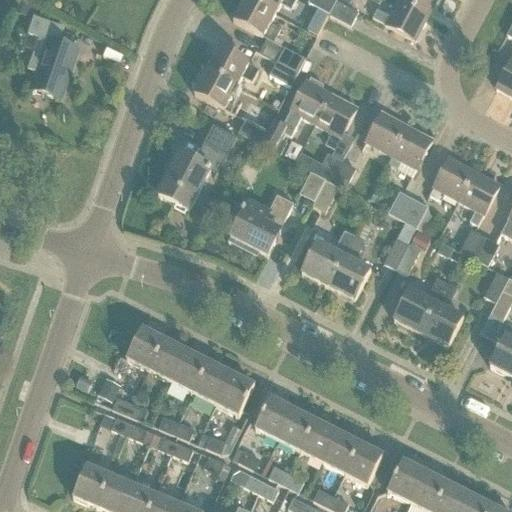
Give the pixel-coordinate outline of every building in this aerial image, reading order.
[(245,0),(245,2),(275,18),(280,7),(290,13),(297,0),(296,0),(245,0)] [(336,4),(328,0),(311,0),(308,6),(329,17),(336,4)] [(399,0),(398,3),(428,19),(438,0),(399,0)] [(270,27),(275,18),(245,2),(232,24),(263,41),(263,40),(273,46),(280,33),(270,27)] [(415,44),(428,19),(398,3),(389,20),(383,17),(379,25),(385,28),(385,29),(415,44)] [(350,30),(358,16),(337,5),(330,19),(350,30)] [(60,103),(78,53),(58,46),(63,30),(33,19),(27,36),(39,40),(33,56),(42,59),(30,93),(60,103)] [(206,75),(236,91),(242,81),(251,86),(258,73),(248,68),(249,67),(219,50),(206,75)] [(276,66),(296,78),(304,63),(284,52),(276,66)] [(511,101),(511,62),(495,92),(511,101)] [(296,78),(276,66),(269,79),(290,90),(296,78)] [(236,91),(206,75),(193,98),(224,114),(224,113),(234,118),(241,106),(231,101),(236,91)] [(273,156),(283,137),(291,141),(301,121),(315,129),(331,98),(320,92),(322,89),(310,82),(308,86),(306,85),(282,129),(272,123),(266,134),(258,148),(273,156)] [(331,98),(315,129),(340,142),(356,112),(331,98)] [(390,160),(407,130),(381,116),(365,146),(390,160)] [(266,134),(246,122),(238,137),(258,148),(266,134)] [(180,157),(157,200),(188,215),(210,173),(216,176),(225,158),(234,140),(211,128),(202,146),(204,147),(195,165),(180,157)] [(432,144),(407,130),(390,160),(416,174),(432,144)] [(325,183),(330,186),(341,165),(327,157),(316,179),(325,183)] [(458,206),(474,176),(449,162),(433,192),(429,199),(437,204),(441,196),(458,206)] [(330,186),(338,191),(344,194),(355,172),(341,165),(330,186)] [(325,183),(316,179),(310,176),(299,198),(313,206),(325,183)] [(499,189),(474,176),(458,206),(475,215),(469,225),(477,230),(483,219),(499,189)] [(407,196),(411,185),(391,177),(387,188),(407,196)] [(313,206),(311,210),(325,217),(338,191),(330,186),(325,183),(313,206)] [(386,217),(401,225),(412,203),(398,195),(386,217)] [(249,204),(228,245),(256,260),(259,256),(267,260),(280,235),(279,234),(293,208),(277,199),(269,214),(249,204)] [(412,203),(401,225),(404,226),(415,232),(427,210),(412,203)] [(511,242),(511,215),(500,238),(511,244),(511,242)] [(404,226),(383,267),(394,273),(407,247),(415,232),(404,226)] [(485,241),(471,233),(459,255),(473,263),(485,241)] [(301,278),(328,291),(354,240),(344,234),(333,255),(317,247),(301,278)] [(430,240),(417,234),(411,245),(425,252),(430,240)] [(354,240),(328,291),(354,305),(370,274),(353,265),(364,245),(354,240)] [(485,241),(473,263),(487,271),(499,249),(485,241)] [(419,254),(407,247),(394,273),(406,279),(419,254)] [(483,300),(495,306),(507,281),(496,275),(483,300)] [(511,305),(511,283),(507,281),(495,306),(489,317),(502,324),(511,305)] [(420,339),(447,287),(436,282),(426,302),(409,294),(393,325),(420,339)] [(457,292),(447,287),(420,339),(447,353),(463,322),(446,313),(457,292)] [(126,363),(143,372),(160,342),(141,333),(126,363)] [(489,371),(511,382),(511,343),(505,340),(489,371)] [(143,372),(167,384),(183,354),(160,342),(143,372)] [(191,396),(206,366),(183,354),(167,384),(191,396)] [(214,409),(230,378),(206,366),(191,396),(214,409)] [(230,378),(214,409),(238,421),(254,390),(230,378)] [(80,380),(76,390),(87,395),(91,386),(80,380)] [(105,386),(99,399),(112,405),(118,392),(105,386)] [(112,413),(127,420),(132,408),(117,401),(112,413)] [(277,445),(293,414),(270,403),(255,433),(277,445)] [(147,414),(132,408),(127,420),(142,426),(147,414)] [(277,445),(300,456),(315,426),(293,414),(277,445)] [(158,433),(173,439),(178,427),(163,421),(158,433)] [(111,434),(126,440),(131,428),(116,422),(111,434)] [(322,468),(338,437),(315,426),(300,456),(322,468)] [(194,433),(178,427),(173,439),(189,445),(194,433)] [(146,435),(131,428),(126,440),(141,446),(146,435)] [(344,479),(360,448),(338,437),(322,468),(344,479)] [(205,452),(220,459),(225,447),(210,440),(205,452)] [(157,453),(172,459),(177,447),(162,441),(157,453)] [(192,454),(177,447),(172,459),(187,466),(192,454)] [(360,448),(344,479),(367,490),(383,460),(360,448)] [(238,467),(253,474),(259,463),(244,455),(238,467)] [(224,467),(208,460),(203,472),(219,479),(224,467)] [(409,507),(425,477),(402,465),(387,496),(409,507)] [(95,511),(109,480),(86,470),(72,502),(95,511)] [(268,482),(283,490),(289,478),(274,470),(268,482)] [(417,511),(434,511),(447,488),(425,477),(409,507),(417,511)] [(304,486),(289,478),(283,490),(298,497),(304,486)] [(242,490),(257,498),(262,486),(248,479),(242,490)] [(95,511),(96,511),(122,511),(132,490),(109,480),(95,511)] [(278,494),(262,486),(257,498),(272,506),(278,494)] [(463,511),(470,499),(447,488),(434,511),(463,511)] [(150,511),(155,499),(132,490),(122,511),(150,511)] [(313,505),(327,511),(333,501),(319,493),(313,505)] [(177,511),(179,509),(155,499),(150,511),(177,511)] [(491,511),(492,511),(470,499),(463,511),(491,511)] [(287,511),(305,511),(308,509),(293,501),(287,511)] [(346,511),(348,508),(333,501),(327,511),(346,511)]
